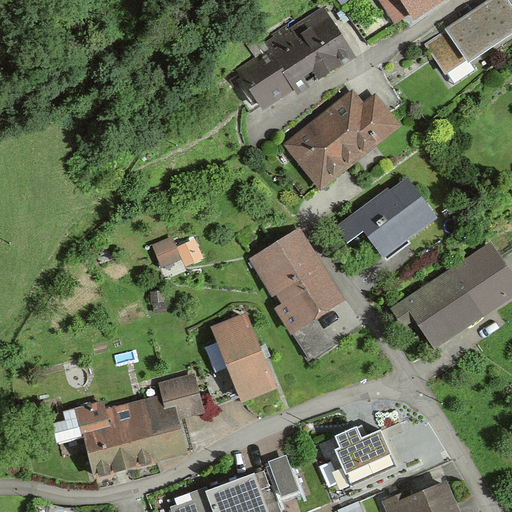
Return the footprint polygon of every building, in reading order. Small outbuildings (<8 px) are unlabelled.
[(378,0),(390,19),(405,9),(409,15),(432,0),(378,0)] [(464,59),(511,26),(511,13),(503,0),(491,0),(445,31),(464,59)] [(349,54),(326,18),(321,10),(288,31),(286,27),(272,36),(275,40),(265,47),(269,53),(227,81),(245,110),(282,86),(285,90),(290,86),(293,91),(349,54)] [(289,146),(319,185),(392,127),(372,102),(360,111),(350,98),(289,146)] [(361,229),(378,252),(394,240),(390,235),(396,230),(404,239),(432,218),(406,183),(388,196),(385,192),(337,228),(346,240),(361,229)] [(288,331),(339,298),(319,266),(314,270),(292,233),(248,260),(258,276),(262,273),(275,295),(282,290),(288,300),(274,308),(288,331)] [(511,282),(488,248),(444,278),(468,314),(488,301),(491,307),(511,292),(511,282)] [(450,326),(468,314),(444,278),(392,312),(401,324),(413,316),(433,345),(453,332),(450,326)] [(150,301),(161,302),(160,294),(150,293),(150,301)] [(241,400),(271,387),(243,318),(213,330),(241,400)] [(329,324),(307,336),(320,362),(343,350),(329,324)] [(181,416),(197,411),(189,378),(162,386),(165,398),(140,404),(143,415),(104,425),(101,413),(103,413),(101,405),(76,411),(92,477),(190,450),(181,416)] [(349,488),(395,468),(383,440),(355,452),(346,432),(316,445),(321,457),(333,452),(349,488)] [(288,457),(270,463),(283,500),(300,493),(288,457)] [(260,511),(265,511),(252,475),(205,492),(208,502),(211,511),(260,511)] [(452,511),(441,485),(402,502),(399,496),(383,503),(386,511),(452,511)] [(211,511),(208,502),(202,505),(197,491),(173,500),(175,506),(169,508),(170,511),(211,511)]
